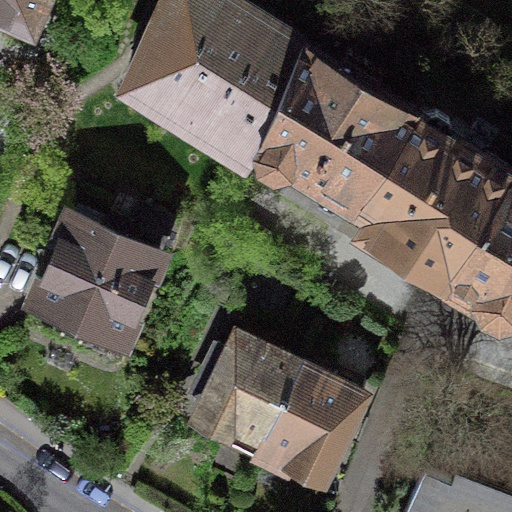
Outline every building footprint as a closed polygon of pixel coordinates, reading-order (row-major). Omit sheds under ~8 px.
[(0,0),(0,24),(1,25),(6,27),(11,29),(16,29),(22,29),(27,28),(31,29),(43,0),(0,0)] [(256,144),(302,35),(303,34),(249,0),(162,0),(135,60),(124,86),(128,88),(129,87),(218,142),(220,140),(248,157),(256,144)] [(354,201),(417,106),(302,35),(256,144),(255,148),(256,151),(256,154),(258,157),(260,160),(262,163),(265,165),(268,166),(271,167),(274,168),(278,168),(281,167),(285,166),(288,164),(290,162),(303,170),(316,178),(314,181),(317,193),(330,201),(343,199),(345,196),(354,201)] [(402,249),(443,275),(511,168),(511,165),(417,106),(354,201),(368,210),(360,223),(402,249)] [(511,168),(443,275),(476,295),(477,299),(479,303),(482,306),(485,309),(489,312),(493,314),(497,315),(501,315),(506,315),(510,314),(511,313),(511,168)] [(104,221),(72,208),(44,274),(35,297),(39,299),(30,317),(109,352),(118,333),(122,335),(174,215),(140,200),(133,216),(111,206),(104,221)] [(216,339),(200,374),(206,377),(212,380),(197,409),(229,425),(235,415),(265,430),(298,362),(235,332),(228,345),(216,339)] [(298,362),(265,430),(255,451),(318,483),(340,438),(362,393),(298,362)] [(425,463),(403,511),(511,511),(511,495),(488,487),(425,463)]
